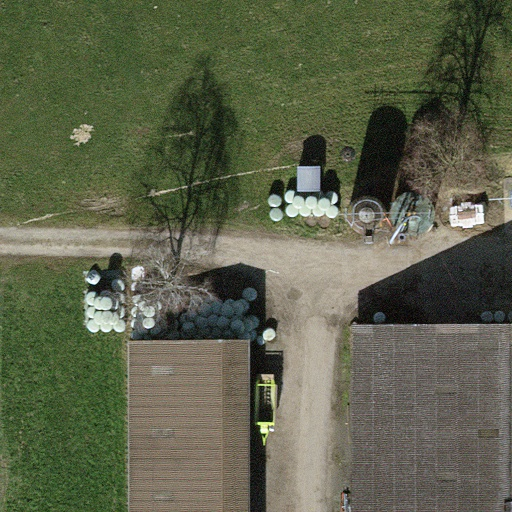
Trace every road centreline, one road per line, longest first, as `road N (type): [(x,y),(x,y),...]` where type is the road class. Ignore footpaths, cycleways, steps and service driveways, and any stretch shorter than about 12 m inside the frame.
road 1 (track): [(316,511),(310,272),(0,245)]
road 2 (track): [(310,272),(511,278)]
